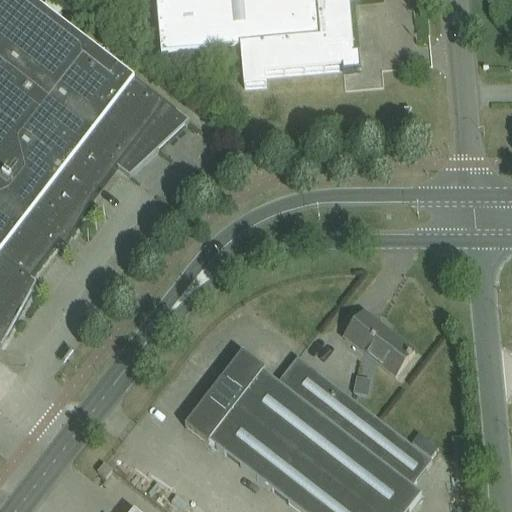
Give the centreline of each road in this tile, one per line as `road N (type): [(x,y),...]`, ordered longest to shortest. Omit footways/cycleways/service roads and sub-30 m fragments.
road 1 (tertiary): [(472,197),(331,198),(264,210),(221,239),(152,336)]
road 2 (tertiary): [(152,336),(224,276),(273,255),(326,244),(478,241)]
road 3 (unclassified): [(501,511),(478,241)]
road 4 (tertiary): [(13,511),(152,336)]
